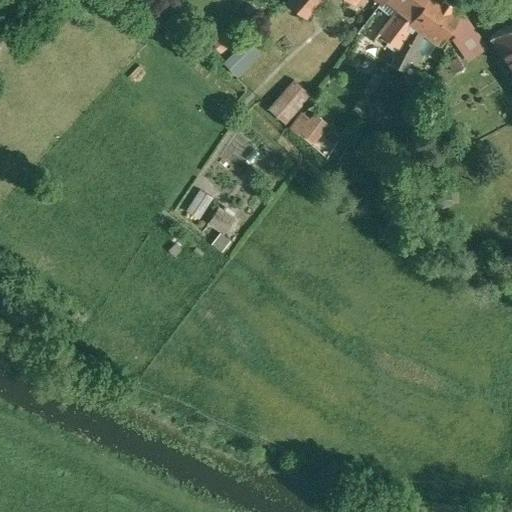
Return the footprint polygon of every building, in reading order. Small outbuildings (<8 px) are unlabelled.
[(320,0),(287,0),(287,1),(308,16),(320,0)] [(398,8),(388,0),(382,0),(379,5),(392,16),(398,8)] [(388,0),(398,8),(392,16),(380,31),(390,39),(400,47),(409,29),(406,26),(424,0),(388,0)] [(451,0),(424,0),(406,26),(409,29),(400,47),(391,62),(405,69),(424,32),(440,43),(464,8),(451,0)] [(511,20),(490,34),(511,67),(511,20)] [(390,39),(380,31),(374,38),(385,46),(390,39)] [(470,53),(456,33),(447,40),(461,60),(470,53)] [(247,40),(224,62),(230,68),(253,46),(247,40)] [(294,81),(270,108),(286,122),(300,107),(309,94),(294,81)] [(309,122),(302,116),(292,127),(311,145),(324,129),(311,120),(309,122)] [(220,206),(209,224),(226,235),(237,217),(220,206)]
